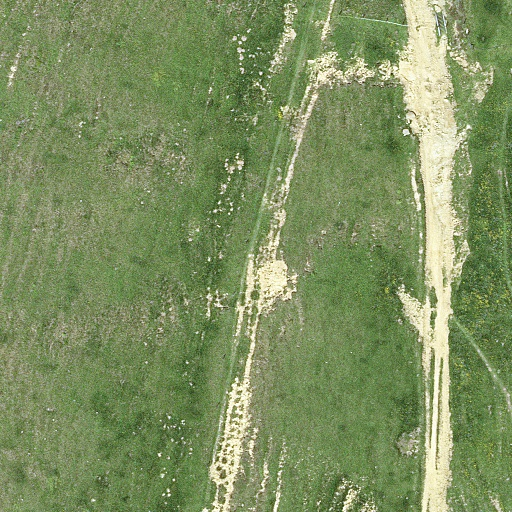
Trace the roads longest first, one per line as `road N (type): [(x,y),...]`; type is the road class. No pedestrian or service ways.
road 1 (track): [(336,0),(245,260),(210,511)]
road 2 (track): [(415,0),(442,201),(443,337)]
road 3 (track): [(443,337),(428,511)]
